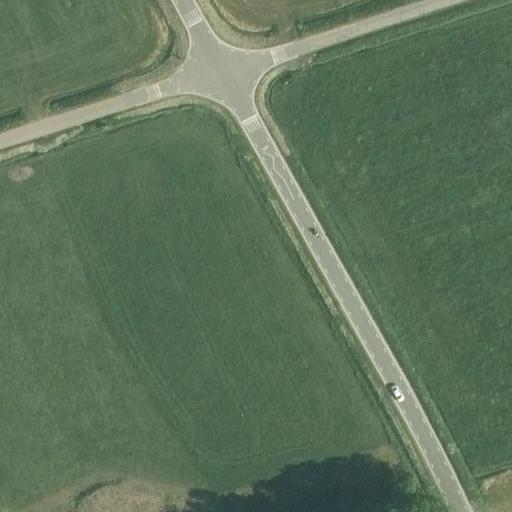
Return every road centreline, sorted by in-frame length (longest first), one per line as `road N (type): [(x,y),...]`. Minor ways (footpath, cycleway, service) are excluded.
road 1 (tertiary): [(464,511),(224,72)]
road 2 (unclassified): [(224,72),(452,0)]
road 3 (unclassified): [(0,143),(224,72)]
